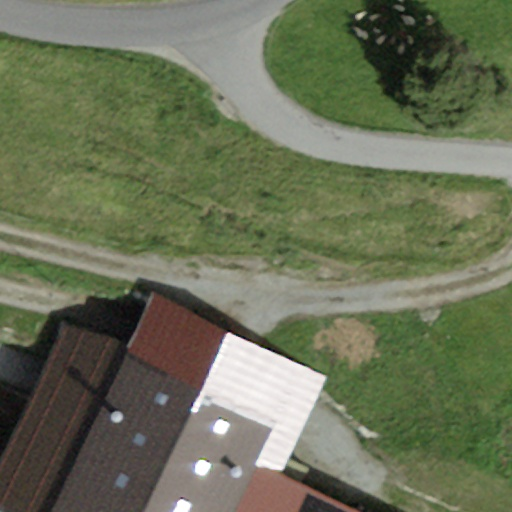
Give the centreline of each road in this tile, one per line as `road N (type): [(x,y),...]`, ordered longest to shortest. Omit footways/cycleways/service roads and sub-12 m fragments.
road 1 (track): [(0,236),(294,299),(407,292),(511,264)]
road 2 (track): [(193,27),(260,96),(347,145),(511,167)]
road 3 (unclassified): [(269,0),(193,27),(141,33),(0,13)]
